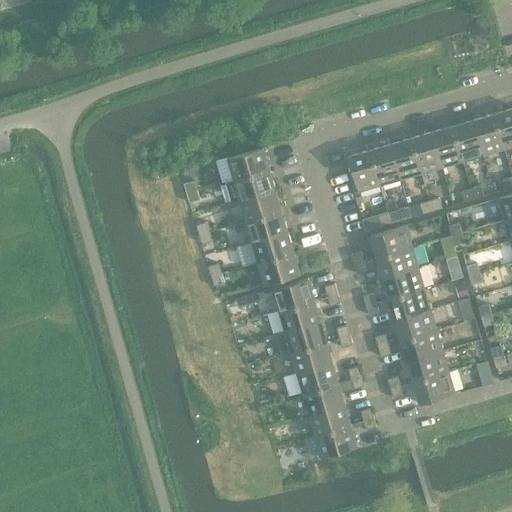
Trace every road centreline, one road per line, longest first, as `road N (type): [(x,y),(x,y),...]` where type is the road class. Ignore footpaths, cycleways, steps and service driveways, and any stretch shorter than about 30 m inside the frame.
road 1 (residential): [(416,415),(389,423),(310,145),(511,87)]
road 2 (unclassified): [(166,511),(53,108),(0,124)]
